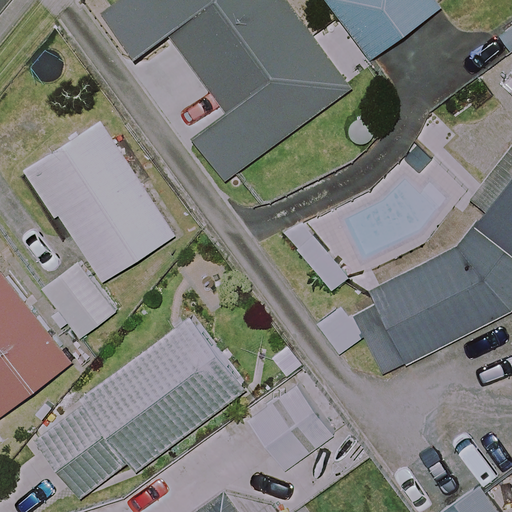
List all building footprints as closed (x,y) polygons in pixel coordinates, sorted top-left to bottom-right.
[(220,181),(348,88),(284,0),(113,0),(104,7),(138,54),(171,30),(228,108),(189,137),(220,181)] [(327,0),(371,57),(438,6),(433,0),(327,0)] [(176,234),(101,120),(30,167),(105,281),(176,234)] [(511,169),(454,240),(455,242),(314,311),(333,351),(365,336),(380,366),(511,314),(511,313),(511,169)] [(0,259),(0,413),(0,414),(74,359),(0,259)] [(115,313),(78,260),(41,285),(78,338),(115,313)] [(240,389),(184,318),(32,439),(79,498),(129,459),(138,470),(240,389)] [(334,434),(298,383),(248,418),(284,470),(334,434)] [(500,511),(480,484),(440,511),(500,511)]
